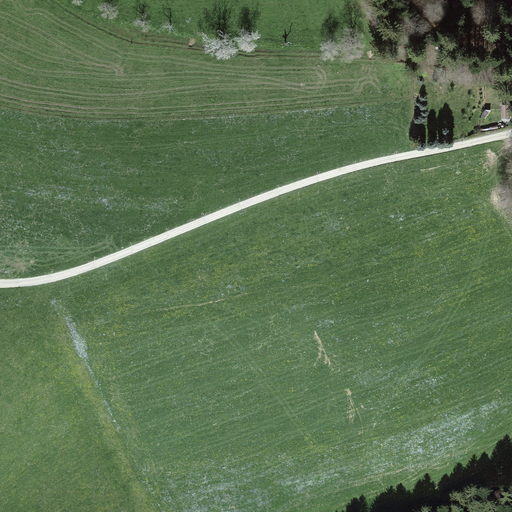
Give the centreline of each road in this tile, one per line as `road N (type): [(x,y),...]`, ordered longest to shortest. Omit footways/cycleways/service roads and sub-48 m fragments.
road 1 (track): [(511,132),(344,170),(84,268),(0,283)]
road 2 (track): [(511,84),(136,28),(58,0)]
